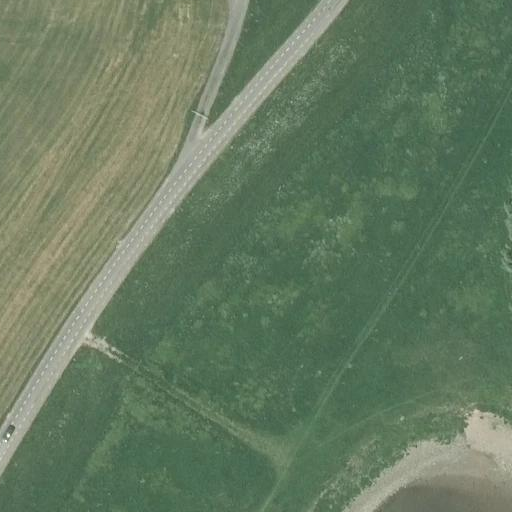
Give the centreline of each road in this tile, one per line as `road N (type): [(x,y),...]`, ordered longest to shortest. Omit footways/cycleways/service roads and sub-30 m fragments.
road 1 (tertiary): [(0,452),(73,331),(185,176),(335,0)]
road 2 (track): [(511,76),(450,199),(311,399),(288,457)]
road 3 (track): [(73,331),(288,457)]
road 4 (track): [(185,176),(238,0)]
